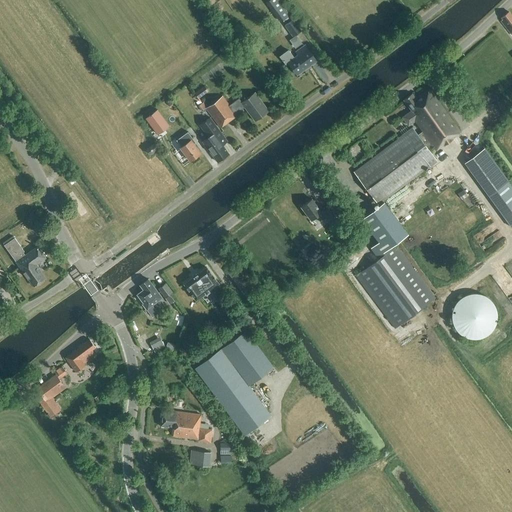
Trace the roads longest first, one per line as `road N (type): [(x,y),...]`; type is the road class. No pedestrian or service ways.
road 1 (unclassified): [(108,308),(435,69),(511,0)]
road 2 (unclassified): [(80,272),(446,0)]
road 3 (tertiary): [(139,511),(126,458),(133,376),(108,308)]
road 4 (tertiary): [(80,272),(32,162),(0,118)]
road 5 (unclassified): [(0,395),(42,370),(108,308)]
